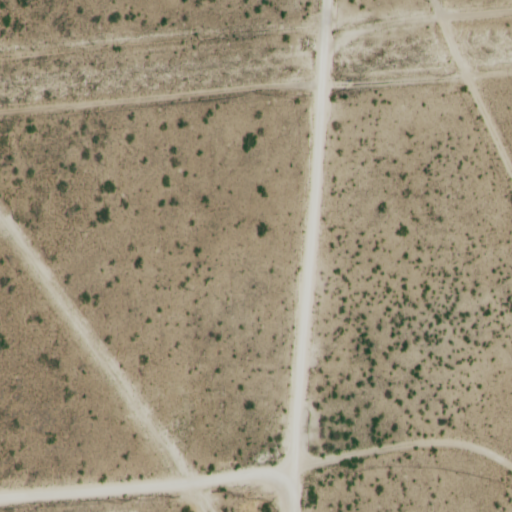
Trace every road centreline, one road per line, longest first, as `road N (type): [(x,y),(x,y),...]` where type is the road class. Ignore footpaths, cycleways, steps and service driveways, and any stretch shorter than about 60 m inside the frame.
road 1 (residential): [(0,421),(166,410),(423,355),(511,384)]
road 2 (residential): [(166,511),(195,0)]
